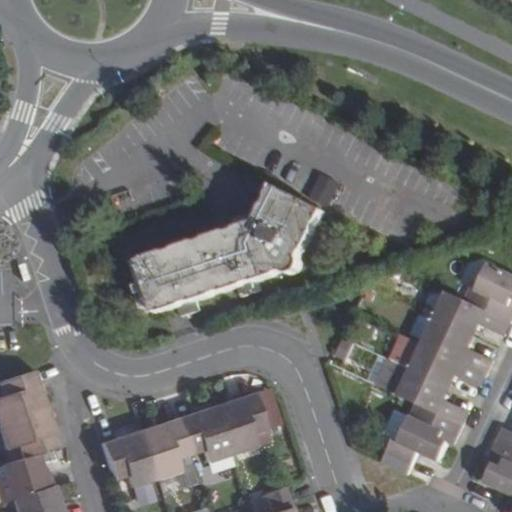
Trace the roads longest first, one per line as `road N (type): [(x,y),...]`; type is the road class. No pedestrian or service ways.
road 1 (residential): [(89,358),(124,376),(234,348),(286,358),(313,405),(341,511)]
road 2 (residential): [(12,165),(89,358)]
road 3 (secondary): [(321,26),(511,101)]
road 4 (secondary): [(150,31),(321,26)]
road 5 (residential): [(96,511),(68,420),(89,358)]
road 6 (unclassified): [(12,165),(113,55)]
road 7 (unclassified): [(27,25),(28,74),(12,165)]
